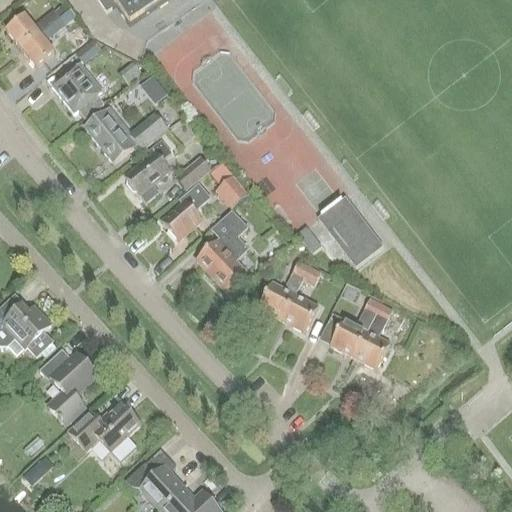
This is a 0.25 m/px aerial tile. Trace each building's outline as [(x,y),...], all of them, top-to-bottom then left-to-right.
[(116,8),(129,28),(170,0),(96,0),(106,15),(116,8)] [(62,8),(54,15),(55,16),(59,20),(67,14),(62,8)] [(21,52),(60,21),(55,16),(54,15),(54,14),(33,30),(24,19),(6,33),(21,52)] [(65,28),(60,21),(21,52),(36,71),(54,56),(45,45),(65,28)] [(92,44),(75,58),(83,68),(100,54),(92,44)] [(74,118),(102,95),(80,67),(52,90),(74,118)] [(110,111),(85,131),(113,167),(137,148),(142,153),(167,133),(155,117),(130,137),(110,111)] [(170,156),(161,145),(152,152),(156,157),(125,181),(128,185),(128,188),(132,194),(135,194),(139,199),(140,198),(143,201),(142,202),(145,206),(159,196),(152,188),(170,174),(161,163),(170,156)] [(176,181),(185,193),(211,173),(201,161),(176,181)] [(210,177),(220,190),(229,182),(232,179),(222,167),(210,177)] [(248,198),(232,179),(229,182),(220,190),(216,193),(231,212),(248,198)] [(186,206),(185,205),(162,225),(178,245),(202,224),(194,215),(202,208),(209,201),(202,192),(194,199),(186,206)] [(354,216),(356,214),(345,200),(318,222),(329,236),(331,234),(346,255),(344,257),(355,271),(383,250),(372,236),(370,237),(354,216)] [(216,244),(196,263),(226,295),(246,276),(236,265),(249,253),(237,240),(247,231),(231,214),(211,233),(219,242),(216,244)] [(312,257),(322,250),(306,230),(297,237),(312,257)] [(302,284),(309,270),(298,264),(291,278),(302,284)] [(320,276),(309,270),(302,284),(314,289),(320,276)] [(291,278),(284,292),(272,286),(258,312),(281,324),(295,298),(302,284),(291,278)] [(295,298),(281,324),(305,336),(319,310),(295,298)] [(44,335),(51,328),(34,310),(29,315),(14,300),(0,312),(0,348),(1,349),(7,349),(16,359),(24,352),(25,353),(27,351),(36,360),(53,344),(44,335)] [(370,302),(363,315),(374,321),(381,307),(370,302)] [(381,307),(374,321),(386,327),(393,313),(381,307)] [(333,343),(330,349),(353,361),(374,321),(363,315),(356,330),(343,323),(343,324),(333,343)] [(374,321),(353,361),(377,374),(390,347),(378,341),(386,327),(374,321)] [(72,363),(62,352),(39,373),(49,384),(51,382),(62,393),(45,408),(68,432),(88,413),(75,399),(97,379),(78,357),(72,363)] [(140,428),(121,407),(101,426),(91,415),(69,435),(86,454),(99,443),(111,456),(140,428)] [(136,491),(139,492),(157,511),(160,511),(184,490),(170,476),(176,470),(161,453),(127,485),(130,487),(133,490),(136,491)] [(45,459),(34,469),(39,475),(45,475),(53,468),(45,459)] [(214,511),(203,499),(197,505),(184,490),(160,511),(214,511)]
